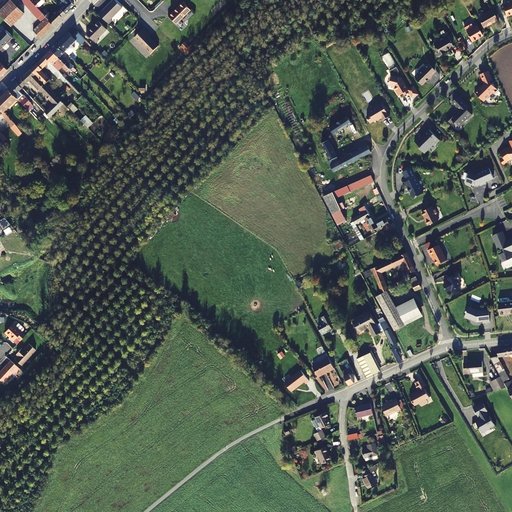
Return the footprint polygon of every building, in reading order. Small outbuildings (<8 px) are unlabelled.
[(24,13),(11,0),(9,0),(0,9),(0,14),(11,26),(24,13)] [(41,22),(33,30),(40,38),(53,25),(32,2),(30,0),(19,0),(37,19),(38,18),(41,22)] [(65,13),(61,8),(52,16),(45,8),(46,8),(42,3),(45,0),(33,0),(32,2),(53,25),(65,13)] [(60,0),(63,2),(59,5),(62,7),(61,8),(65,13),(74,4),(69,0),(60,0)] [(114,0),(99,15),(109,24),(112,21),(111,20),(123,8),(114,0)] [(511,0),(502,5),(506,15),(511,13),(511,0)] [(179,6),(169,16),(176,24),(191,10),(182,1),(178,6),(179,6)] [(491,9),(477,17),(483,27),(490,23),(490,24),(497,20),(491,9)] [(90,30),(86,33),(96,43),(100,40),(98,39),(107,30),(100,22),(90,31),(90,30)] [(483,35),(477,25),(470,29),(468,25),(464,27),(472,41),(483,35)] [(144,29),(135,38),(150,54),(159,46),(149,36),(149,35),(144,29)] [(12,36),(6,30),(2,34),(1,33),(0,34),(0,48),(2,47),(3,48),(7,44),(6,43),(12,36)] [(69,33),(58,43),(69,55),(74,51),(74,48),(72,46),(77,41),(81,45),(86,40),(77,31),(72,36),(69,33)] [(34,41),(26,34),(23,38),(30,45),(34,41)] [(448,37),(447,35),(439,40),(440,41),(434,45),(439,52),(440,55),(444,53),(443,52),(453,46),(452,43),(453,42),(450,37),(448,37)] [(186,41),(179,48),(186,54),(193,47),(186,41)] [(67,67),(71,70),(73,68),(74,67),(62,55),(64,53),(56,45),(51,50),(67,67)] [(67,67),(51,50),(45,56),(50,62),(56,68),(60,65),(65,69),(67,67)] [(50,79),(41,70),(50,62),(45,56),(38,63),(31,69),(39,76),(46,84),(50,79)] [(91,70),(80,58),(76,62),(88,74),(91,70)] [(2,64),(0,61),(0,78),(8,70),(2,64)] [(435,71),(428,64),(423,68),(422,67),(419,71),(420,72),(415,77),(415,78),(421,86),(427,79),(429,80),(432,77),(430,75),(435,71)] [(49,105),(45,109),(44,110),(45,112),(50,117),(65,103),(46,84),(39,76),(31,69),(18,83),(23,88),(31,79),(54,103),(51,107),(49,105)] [(492,81),(488,71),(480,74),(484,84),(481,87),(480,86),(474,92),(483,102),(488,97),(488,96),(492,92),(494,94),(497,90),(494,87),(495,86),(492,83),(491,84),(489,82),(492,81)] [(412,98),(418,94),(413,86),(408,90),(401,78),(401,77),(397,76),(397,77),(392,76),(389,86),(395,87),(396,89),(396,91),(397,93),(399,94),(400,96),(403,94),(404,96),(409,93),(412,98)] [(20,101),(26,108),(31,103),(32,103),(27,98),(19,91),(23,88),(18,83),(10,90),(20,101)] [(18,102),(20,101),(10,90),(0,99),(0,107),(5,112),(17,101),(18,102)] [(28,94),(33,100),(35,98),(37,96),(31,91),(28,94)] [(469,108),(459,96),(452,102),(460,110),(455,115),(452,112),(446,119),(450,123),(453,121),(457,126),(462,122),(466,118),(468,119),(472,115),(467,110),(469,108)] [(45,109),(35,98),(33,100),(44,110),(45,109)] [(384,107),(382,104),(376,108),(375,110),(374,109),(369,112),(370,115),(366,117),(370,123),(374,121),(375,123),(379,121),(378,119),(379,119),(382,118),(384,120),(389,117),(387,112),(388,111),(385,106),(384,107)] [(15,124),(5,112),(0,107),(0,116),(2,115),(8,121),(7,121),(12,126),(15,124)] [(132,108),(128,114),(131,117),(136,110),(132,108)] [(93,123),(85,116),(81,120),(88,128),(93,123)] [(347,116),(329,127),(334,135),(352,123),(347,116)] [(440,141),(429,129),(420,138),(419,137),(414,141),(420,147),(419,148),(424,153),(435,143),(436,144),(440,141)] [(334,172),(371,153),(368,146),(340,161),(337,162),(335,159),(338,157),(328,140),(322,143),(321,144),(330,161),(328,162),(334,172)] [(503,158),(500,160),(503,165),(507,162),(506,161),(509,159),(511,158),(511,140),(510,141),(510,149),(504,149),(499,153),(503,158)] [(416,177),(412,168),(403,172),(407,181),(405,182),(413,199),(423,193),(415,178),(416,177)] [(484,170),(476,174),(470,172),(466,182),(467,183),(470,185),(472,184),(476,186),(480,184),(486,182),(494,178),(489,168),(484,170)] [(371,175),(365,178),(368,184),(374,182),(371,175)] [(365,178),(345,187),(340,189),(342,195),(368,184),(365,178)] [(342,195),(340,189),(332,192),(335,199),(342,195)] [(335,199),(332,192),(323,197),(335,220),(344,216),(341,210),(345,208),(342,202),(338,204),(335,199)] [(364,219),(367,223),(366,223),(370,229),(372,233),(377,231),(378,232),(382,229),(390,225),(386,219),(375,225),(370,216),(365,206),(359,209),(362,214),(361,214),(364,219)] [(433,209),(432,206),(422,212),(426,220),(428,225),(439,220),(436,215),(437,212),(435,209),(433,209)] [(364,219),(361,214),(352,219),(353,222),(350,223),(361,241),(364,239),(355,224),(364,219)] [(11,225),(4,217),(0,219),(0,226),(2,231),(11,225)] [(395,227),(393,223),(390,225),(382,229),(384,233),(395,227)] [(498,255),(502,262),(511,257),(511,254),(511,251),(511,250),(511,239),(509,240),(510,242),(507,243),(502,231),(492,235),(498,250),(504,247),(506,251),(498,255)] [(335,250),(344,246),(341,240),(333,244),(335,250)] [(447,260),(439,244),(428,250),(431,257),(433,256),(437,265),(447,260)] [(387,292),(389,294),(403,287),(401,281),(387,288),(381,273),(403,262),(407,269),(408,269),(409,270),(415,271),(407,253),(396,258),(394,256),(379,262),(381,265),(363,273),(366,278),(374,274),(382,293),(387,291),(387,292)] [(461,278),(459,273),(448,278),(450,281),(443,285),(447,292),(452,290),(454,294),(461,291),(459,286),(461,285),(458,280),(461,278)] [(421,288),(416,277),(410,280),(415,291),(421,288)] [(389,294),(387,292),(376,297),(394,331),(405,325),(397,308),(389,294)] [(397,308),(405,325),(422,316),(417,304),(414,299),(397,308)] [(511,313),(511,301),(498,303),(500,316),(506,315),(505,314),(511,313)] [(478,310),(469,307),(467,311),(466,310),(466,312),(464,316),(465,317),(469,319),(470,319),(476,322),(483,321),(483,322),(490,322),(489,309),(478,310)] [(373,337),(380,333),(370,313),(353,322),(359,332),(369,327),(373,337)] [(333,323),(328,314),(322,318),(324,322),(323,325),(318,327),(322,335),(327,332),(326,331),(331,328),(330,325),(333,323)] [(389,329),(386,322),(381,325),(393,349),(391,350),(398,363),(402,361),(396,349),(397,348),(395,346),(397,345),(389,329)] [(25,335),(21,332),(23,330),(23,328),(18,324),(16,327),(12,324),(4,333),(7,335),(8,335),(11,338),(10,338),(13,341),(16,338),(20,341),(25,335)] [(14,359),(21,365),(36,350),(29,344),(21,352),(20,351),(16,354),(17,356),(14,359)] [(511,353),(511,347),(497,350),(498,356),(511,353)] [(380,371),(371,353),(358,359),(357,359),(367,377),(380,371)] [(503,382),(509,379),(509,377),(497,356),(490,357),(500,376),(503,382)] [(334,368),(328,357),(312,366),(318,377),(327,372),(327,371),(329,370),(330,371),(334,368)] [(483,372),(482,362),(463,363),(464,373),(472,373),(473,377),(474,378),(475,377),(483,376),(483,372)] [(0,380),(3,383),(12,372),(6,366),(0,372),(0,380)] [(351,367),(342,372),(349,385),(354,383),(350,374),(354,372),(351,367)] [(309,380),(301,369),(285,382),(291,391),(304,381),(306,383),(309,380)] [(503,382),(500,376),(491,381),(496,390),(506,387),(505,384),(503,382)] [(427,386),(423,379),(416,383),(420,389),(421,389),(422,391),(417,394),(416,393),(410,396),(415,406),(420,403),(421,403),(422,404),(424,403),(424,401),(431,398),(425,387),(427,386)] [(398,411),(401,410),(401,408),(398,401),(397,399),(393,401),(393,402),(382,407),(387,416),(390,415),(392,418),(398,415),(399,414),(398,411)] [(491,429),(496,426),(490,415),(488,417),(487,415),(488,414),(486,411),(488,410),(484,403),(483,403),(481,400),(478,402),(480,405),(474,408),(478,415),(480,414),(483,419),(478,422),(477,421),(472,424),(475,429),(479,427),(481,430),(485,427),(486,428),(490,426),(491,429)] [(373,414),(370,404),(355,408),(357,418),(373,414)] [(315,417),(316,420),(312,422),(317,430),(320,428),(321,428),(329,423),(326,417),(328,416),(326,411),(315,417)] [(321,430),(314,434),(318,441),(325,437),(321,430)] [(367,445),(368,449),(362,450),(364,458),(366,458),(366,461),(377,458),(376,455),(378,455),(375,443),(367,445)] [(316,451),(321,463),(330,459),(325,447),(316,451)] [(372,472),(373,472),(371,468),(363,472),(365,476),(362,477),(368,489),(377,484),(372,472)]
